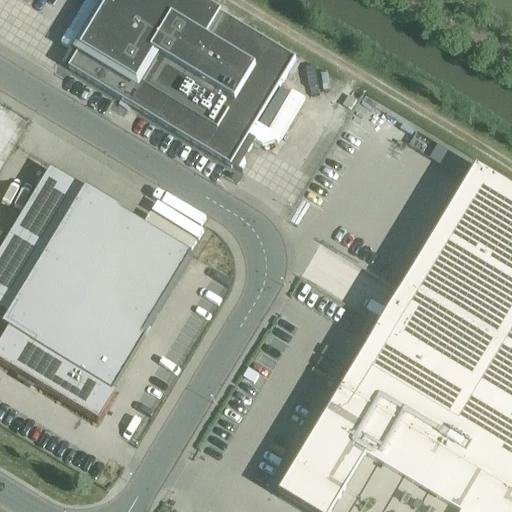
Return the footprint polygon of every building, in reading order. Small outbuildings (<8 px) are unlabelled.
[(194,0),(112,0),(70,72),(232,169),(297,62),(194,0)] [(299,64),(334,79),(340,64),(306,49),(299,64)] [(417,135),(409,148),(464,181),(472,168),(417,135)] [(280,498),(303,511),(511,511),(511,191),(478,172),(404,294),(399,304),(388,321),(383,329),(280,498)] [(45,177),(44,177),(0,249),(0,314),(6,318),(0,328),(0,330),(6,334),(0,343),(0,367),(5,370),(97,425),(114,397),(111,395),(194,258),(83,191),(82,192),(78,198),(45,177)]
